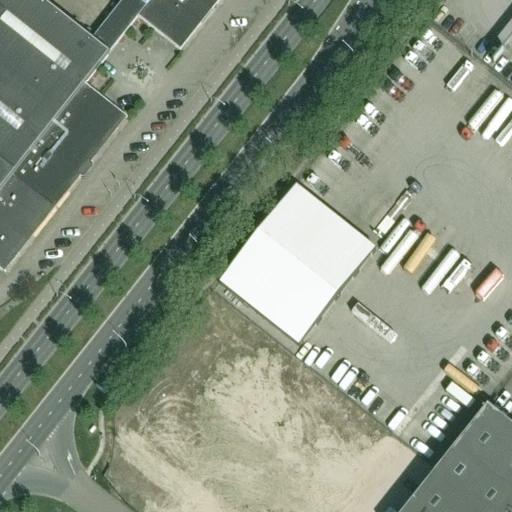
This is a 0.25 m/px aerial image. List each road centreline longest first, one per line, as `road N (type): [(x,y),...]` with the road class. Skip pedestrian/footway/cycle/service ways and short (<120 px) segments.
road 1 (primary): [(24,446),(377,0)]
road 2 (primary): [(319,0),(0,404)]
